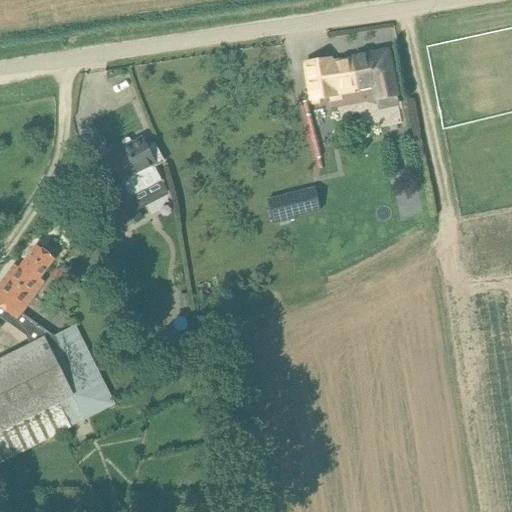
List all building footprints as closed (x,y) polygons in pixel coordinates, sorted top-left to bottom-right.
[(305,64),(308,83),(311,99),(336,95),(335,91),(359,86),(359,87),(373,85),(376,99),(378,109),(397,106),(395,95),(391,72),(387,52),(354,59),(331,63),(330,60),(305,64)] [(135,106),(97,118),(106,145),(144,133),(135,106)] [(161,179),(153,165),(163,160),(155,145),(147,149),(141,138),(109,155),(125,185),(123,186),(122,184),(112,189),(113,191),(110,193),(128,226),(142,219),(130,195),(161,179)] [(315,188),(267,200),(274,225),(299,218),(299,217),(321,211),(315,188)] [(113,225),(105,228),(109,240),(121,237),(122,236),(119,229),(113,225)] [(22,313),(44,285),(38,281),(55,260),(36,246),(19,269),(14,265),(0,285),(0,317),(26,336),(31,345),(0,360),(0,465),(72,428),(114,406),(74,326),(55,339),(22,313)] [(176,295),(179,309),(192,307),(189,293),(176,295)]
